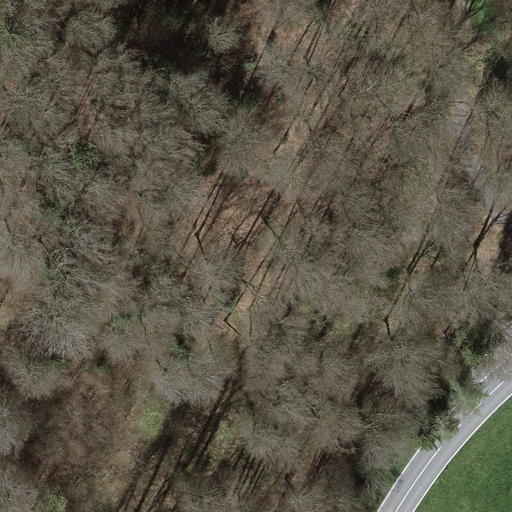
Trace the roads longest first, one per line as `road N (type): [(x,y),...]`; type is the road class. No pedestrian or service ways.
road 1 (track): [(511,226),(467,181),(458,117),(465,0)]
road 2 (secondary): [(399,511),(441,444),(511,373)]
